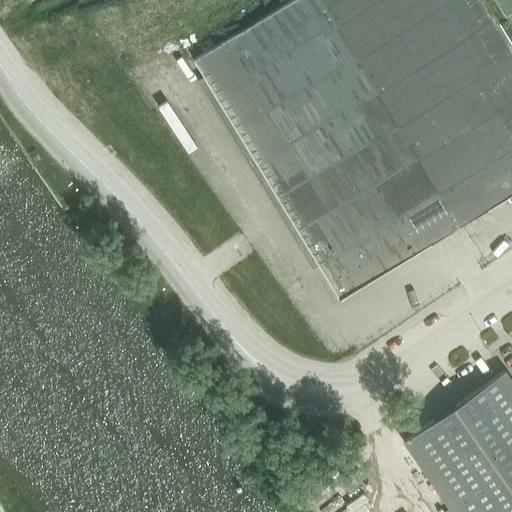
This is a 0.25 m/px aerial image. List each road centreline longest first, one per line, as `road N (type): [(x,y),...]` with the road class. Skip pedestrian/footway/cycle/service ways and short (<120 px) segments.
road 1 (unclassified): [(478,315),(368,386),(329,396),(286,383),(239,347),(141,224),(0,70)]
road 2 (unknown): [(171,76),(322,312),(351,319),(481,243),(511,287)]
road 3 (unknown): [(349,392),(417,511)]
